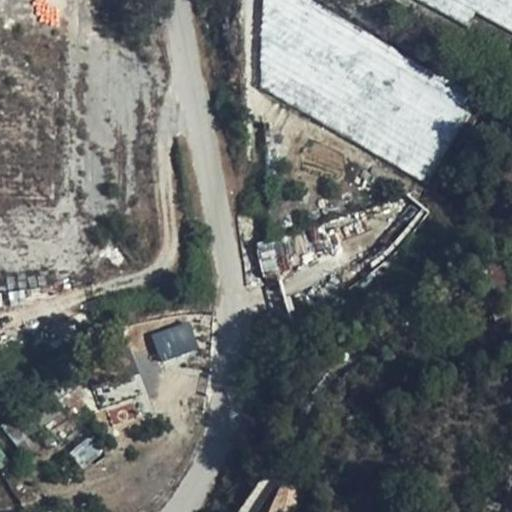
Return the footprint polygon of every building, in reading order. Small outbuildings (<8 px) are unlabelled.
[(484,95),(322,0),(269,0),(266,88),(428,181),(484,95)] [(511,0),(438,0),(461,13),(466,5),(511,30),(511,0)] [(163,366),(192,353),(193,342),(193,331),(189,321),(150,337),(163,366)] [(193,342),(192,353),(201,350),(193,331),(193,342)] [(66,414),(53,394),(27,411),(42,431),(66,414)] [(299,511),(301,504),(272,498),(269,511),(299,511)]
